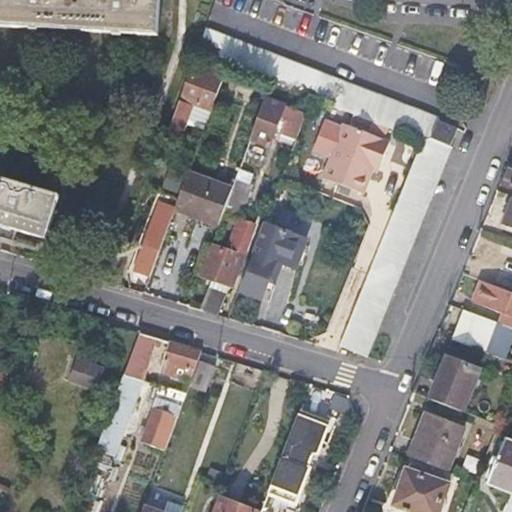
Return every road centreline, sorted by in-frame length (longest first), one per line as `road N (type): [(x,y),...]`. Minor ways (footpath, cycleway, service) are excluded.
road 1 (residential): [(0,274),(385,391)]
road 2 (residential): [(385,391),(511,97)]
road 3 (unknown): [(321,372),(375,244),(391,174)]
road 4 (residential): [(342,511),(385,391)]
